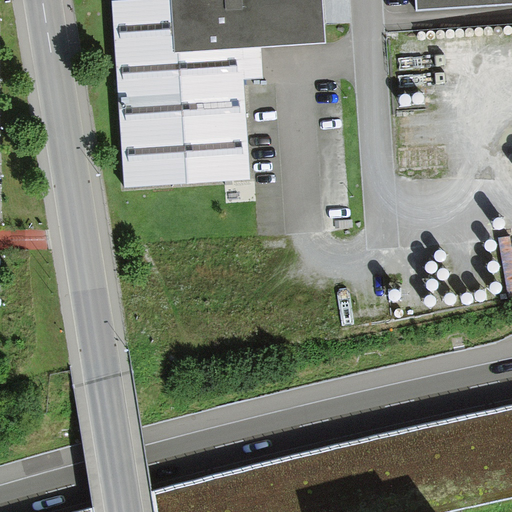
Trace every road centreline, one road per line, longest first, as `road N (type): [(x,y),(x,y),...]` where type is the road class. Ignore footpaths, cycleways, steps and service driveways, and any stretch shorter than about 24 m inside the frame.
road 1 (motorway): [(511,379),(0,506)]
road 2 (residential): [(42,0),(124,511)]
road 3 (motorway): [(208,511),(511,441)]
